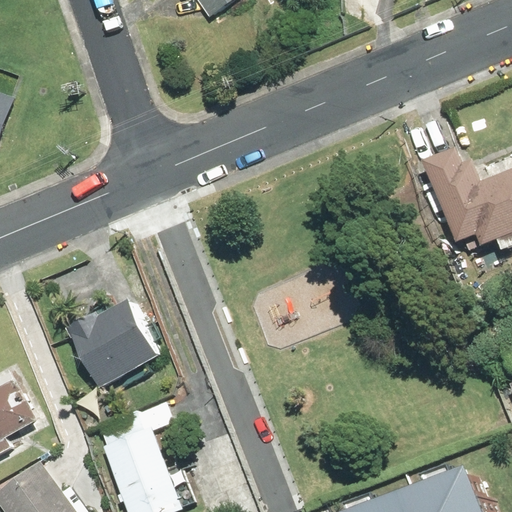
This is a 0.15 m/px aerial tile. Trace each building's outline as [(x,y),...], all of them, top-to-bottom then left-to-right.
[(196,0),(210,19),(236,0),(196,0)] [(0,84),(0,152),(8,155),(29,95),(0,84)] [(488,141),(441,159),(479,256),(511,243),(511,174),(502,178),(488,141)] [(136,302),(72,330),(98,387),(161,358),(136,302)] [(0,445),(52,418),(29,376),(0,391),(0,445)] [(179,399),(110,426),(144,511),(192,511),(203,508),(173,434),(190,427),(179,399)] [(98,511),(52,453),(1,493),(16,511),(98,511)] [(500,511),(485,470),(376,511),(500,511)]
